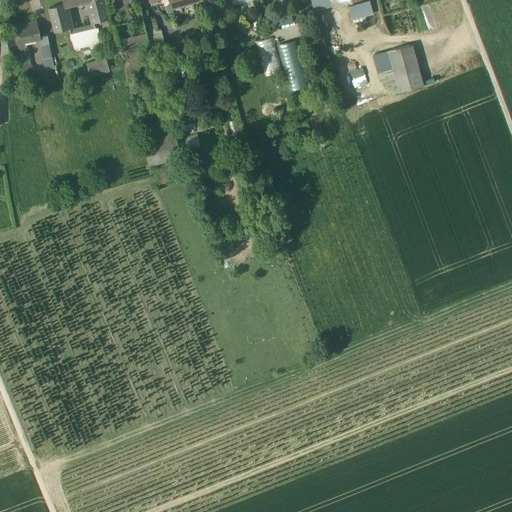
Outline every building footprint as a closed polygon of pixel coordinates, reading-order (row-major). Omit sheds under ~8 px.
[(87,0),(94,23),(106,20),(101,0),(87,0)] [(125,0),(129,11),(132,10),(132,8),(139,6),(136,0),(125,0)] [(311,0),(314,9),(344,0),(311,0)] [(110,1),(106,2),(108,11),(114,10),(112,3),(110,1)] [(191,2),(180,5),(182,12),(182,13),(193,10),(191,2)] [(369,2),(348,8),(352,20),(372,14),(369,2)] [(63,5),(48,8),(54,33),(70,29),(64,6),(63,6),(63,5)] [(180,5),(172,7),(174,15),(182,13),(182,12),(180,5)] [(139,6),(132,8),(132,10),(135,20),(142,18),(139,6)] [(292,12),(277,15),(279,24),(294,20),(292,12)] [(106,20),(94,23),(95,28),(97,27),(97,29),(108,26),(106,20)] [(154,20),(143,23),(146,34),(157,31),(154,20)] [(36,22),(13,27),(17,44),(25,42),(40,38),(36,22)] [(95,28),(71,34),(73,43),(99,37),(97,29),(97,27),(95,28)] [(157,31),(146,34),(151,52),(165,48),(160,30),(157,31)] [(12,34),(0,37),(5,58),(17,56),(12,34)] [(146,34),(121,40),(126,58),(135,56),(144,53),(151,52),(146,34)] [(47,37),(40,38),(43,53),(50,52),(47,37)] [(272,38),(256,43),(266,77),(281,73),(272,38)] [(296,40),(278,44),(289,90),(307,86),(296,40)] [(25,42),(17,44),(20,58),(28,56),(25,42)] [(409,45),(389,50),(401,92),(420,86),(409,45)] [(165,48),(151,52),(153,61),(167,57),(165,48)] [(151,52),(144,53),(148,68),(155,67),(153,61),(151,52)] [(28,56),(20,58),(22,65),(29,63),(28,56)] [(126,58),(121,60),(128,86),(142,82),(135,56),(126,58)] [(54,69),(52,58),(45,59),(47,70),(54,69)] [(87,63),(90,77),(108,72),(105,59),(87,63)] [(32,76),(29,63),(22,65),(25,78),(32,76)] [(174,133),(142,141),(149,165),(181,157),(174,133)] [(202,147),(198,134),(176,140),(180,154),(202,147)]
